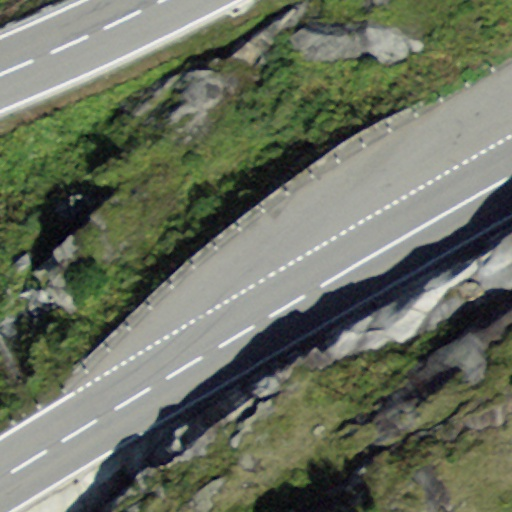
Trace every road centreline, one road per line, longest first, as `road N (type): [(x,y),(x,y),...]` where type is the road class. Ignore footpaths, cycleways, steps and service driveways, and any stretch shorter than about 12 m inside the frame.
road 1 (primary): [(0,482),(511,174)]
road 2 (primary): [(160,0),(0,73)]
